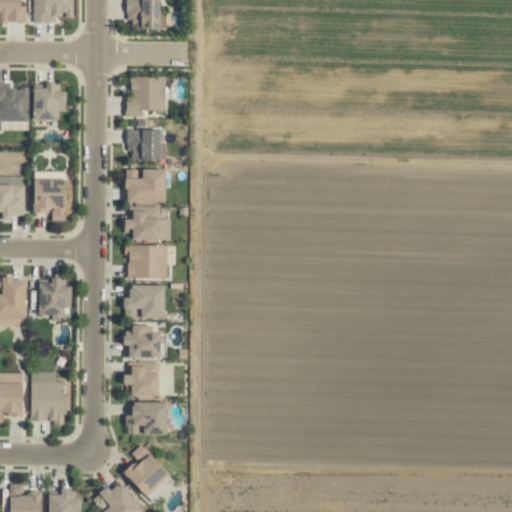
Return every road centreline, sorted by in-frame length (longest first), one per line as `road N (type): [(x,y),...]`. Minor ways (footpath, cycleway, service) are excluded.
road 1 (residential): [(84,449),(92,0)]
road 2 (residential): [(178,52),(0,52)]
